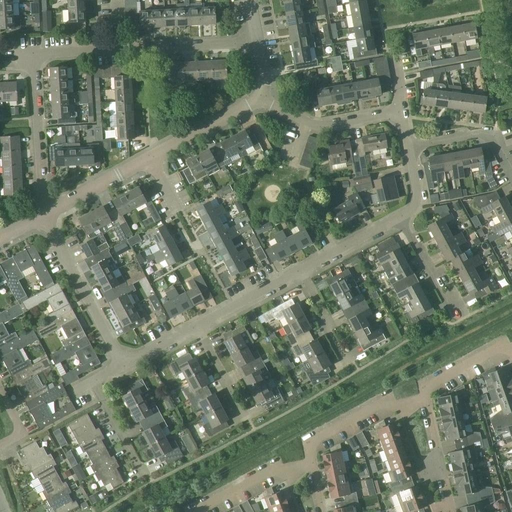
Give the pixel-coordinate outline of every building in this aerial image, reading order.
[(68,0),(69,10),(85,9),(84,0),(68,0)] [(137,8),(136,0),(125,0),(126,9),(137,8)] [(177,10),(178,26),(179,26),(179,28),(180,29),(184,29),(185,27),(185,26),(190,26),(190,10),(188,0),(183,0),(184,4),(177,5),(177,10)] [(284,3),(287,15),(302,12),(301,5),(308,4),(307,0),(292,0),(292,1),(284,3)] [(316,0),(318,9),(325,8),(323,0),(316,0)] [(350,3),(352,15),(368,13),(365,1),(350,3)] [(0,16),(13,16),(13,3),(0,4),(0,16)] [(336,6),(327,7),(329,14),(337,13),(336,6)] [(126,9),(126,18),(137,17),(137,8),(126,9)] [(202,9),(203,25),(216,24),(215,8),(202,9)] [(85,9),(69,10),(70,23),(86,22),(85,9)] [(202,9),(190,10),(190,26),(203,25),(202,9)] [(177,10),(165,11),(166,27),(178,26),(177,10)] [(50,11),(47,11),(42,12),(43,32),(52,31),(50,11)] [(153,28),(166,27),(165,11),(152,12),(153,28)] [(287,15),(289,27),(304,24),(303,19),(312,17),(310,11),(302,12),(287,15)] [(141,28),(153,28),(152,12),(140,12),(141,28)] [(352,15),(355,28),(370,25),(368,13),(352,15)] [(13,16),(0,16),(0,29),(21,28),(20,15),(13,16)] [(463,25),(465,40),(477,38),(475,23),(463,25)] [(289,27),(291,39),(307,36),(304,24),(289,27)] [(356,34),(357,40),(372,37),(370,25),(355,28),(350,29),(351,34),(356,34)] [(453,43),(465,40),(463,25),(451,28),(453,43)] [(441,45),(453,43),(451,28),(438,30),(441,45)] [(426,32),(429,47),(430,53),(435,52),(433,46),(441,45),(438,30),(426,32)] [(332,44),(331,40),(330,39),(329,32),(324,33),(325,40),(326,45),(332,44)] [(421,49),(429,47),(426,32),(413,35),(417,56),(422,55),(421,49)] [(291,39),(293,52),(309,49),(307,36),(291,39)] [(372,37),(357,40),(358,47),(351,48),(353,59),(360,58),(359,52),(374,49),(372,37)] [(311,61),(309,49),(293,52),(296,64),(303,63),(304,69),(318,66),(317,60),(311,61)] [(375,59),(376,65),(388,63),(386,57),(375,59)] [(212,61),(197,62),(198,81),(213,80),(212,61)] [(226,61),(212,61),(213,80),(227,79),(226,61)] [(419,69),(431,67),(430,61),(417,63),(419,69)] [(197,62),(183,63),(184,82),(198,81),(197,62)] [(184,82),(183,63),(168,64),(169,82),(184,82)] [(376,65),(377,71),(389,69),(388,63),(376,65)] [(104,78),(113,78),(112,65),(103,66),(104,78)] [(104,78),(103,66),(94,66),(95,79),(104,78)] [(51,69),(51,82),(68,81),(67,68),(51,69)] [(433,77),(433,74),(432,70),(419,72),(420,79),(433,77)] [(312,83),(310,71),(303,72),(305,84),(312,83)] [(378,80),(379,83),(391,81),(390,75),(378,77),(378,80)] [(115,90),(131,89),(130,77),(125,77),(119,77),(114,78),(115,90)] [(380,89),(379,83),(378,80),(366,82),(369,100),(375,99),(376,97),(376,96),(381,95),(380,89)] [(51,82),(52,94),(68,93),(68,81),(51,82)] [(379,83),(380,89),(392,87),(391,81),(379,83)] [(369,100),(366,82),(354,84),(357,99),(361,99),(361,100),(363,102),(369,100)] [(16,83),(1,84),(2,103),(17,102),(16,83)] [(352,100),(357,99),(354,84),(341,86),(345,105),(351,104),(352,101),(352,100)] [(435,106),(438,85),(432,84),(432,90),(425,89),(423,105),(435,106)] [(435,106),(448,108),(450,93),(445,92),(446,88),(443,86),(438,85),(435,106)] [(332,104),(329,89),(317,91),(316,86),(309,87),(311,99),(318,98),(319,106),(332,104)] [(338,106),(345,105),(341,86),(329,89),(332,104),(337,103),(337,104),(338,106)] [(135,93),(131,93),(131,89),(115,90),(115,103),(132,102),(132,101),(135,101),(135,93)] [(69,99),(68,93),(52,94),(53,106),(69,105),(75,105),(75,99),(69,99)] [(448,108),(460,110),(462,94),(450,93),(448,108)] [(462,94),(460,110),(472,111),(474,96),(462,94)] [(487,97),(474,96),(472,111),(485,113),(487,97)] [(132,102),(115,103),(116,115),(132,114),(132,102)] [(70,114),(69,105),(53,106),(54,119),(57,119),(58,127),(76,126),(75,119),(77,118),(77,114),(75,115),(75,114),(70,114)] [(117,127),(133,126),(132,114),(116,115),(117,127)] [(134,139),(134,138),(137,138),(136,131),(133,131),(133,126),(117,127),(118,140),(134,139)] [(103,128),(98,128),(95,128),(96,141),(103,141),(103,128)] [(233,137),(241,152),(246,149),(249,154),(256,151),(257,152),(262,149),(254,133),(248,136),(245,131),(233,137)] [(385,134),(362,138),(363,144),(357,145),(359,157),(366,156),(365,152),(388,148),(385,134)] [(307,142),(318,146),(320,140),(309,136),(307,142)] [(2,153),(20,152),(19,137),(1,138),(2,153)] [(229,158),(241,152),(233,137),(222,144),(225,149),(218,152),(226,165),(226,166),(232,163),(229,158)] [(342,142),(342,145),(329,147),(332,165),(347,162),(346,157),(351,156),(349,141),(342,142)] [(307,142),(305,148),(316,152),(318,146),(307,142)] [(68,150),(69,166),(81,165),(80,149),(80,143),(68,144),(68,150)] [(56,166),(69,166),(68,150),(68,144),(63,144),(63,145),(57,146),(55,147),(49,147),(50,161),(56,161),(56,166)] [(80,149),(81,165),(94,164),(94,157),(100,156),(99,144),(87,145),(88,148),(80,149)] [(316,152),(305,148),(303,154),(314,157),(316,152)] [(493,177),(492,173),(491,168),(491,167),(490,163),(484,164),(481,153),(481,148),(467,151),(470,167),(471,170),(479,168),(480,175),(485,174),(485,178),(493,177)] [(198,156),(205,170),(208,175),(208,176),(220,170),(219,169),(226,165),(218,152),(212,155),(209,150),(198,156)] [(463,168),(470,167),(467,151),(455,153),(459,179),(464,178),(463,168)] [(21,166),(20,152),(2,153),(2,167),(21,166)] [(454,180),(459,179),(455,153),(442,155),(445,172),(452,170),(454,180)] [(303,154),(301,159),(313,163),(314,157),(303,154)] [(437,173),(445,172),(442,155),(440,156),(440,154),(434,155),(435,157),(428,158),(431,174),(426,175),(428,189),(439,187),(437,173)] [(205,170),(198,156),(186,162),(189,168),(183,171),(190,184),(196,181),(208,175),(205,170)] [(352,159),(355,178),(362,176),(361,170),(359,157),(352,159)] [(313,163),(301,159),(299,165),(311,169),(313,163)] [(22,180),(21,166),(2,167),(3,181),(22,180)] [(352,178),(354,187),(357,192),(358,192),(373,189),(371,183),(370,175),(368,175),(362,176),(355,178),(352,178)] [(394,176),(374,181),(379,202),(398,198),(394,176)] [(22,180),(3,181),(4,196),(23,195),(22,180)] [(218,199),(232,192),(230,187),(216,194),(218,199)] [(125,195),(133,209),(147,202),(139,188),(125,195)] [(350,200),(334,209),(338,218),(346,214),(348,219),(360,212),(359,210),(365,207),(358,192),(357,192),(348,197),(350,200)] [(121,216),(133,209),(125,195),(113,201),(121,216)] [(493,209),(497,216),(511,209),(505,197),(491,204),(486,195),(472,198),(478,209),(482,207),(483,209),(482,209),(484,214),(493,209)] [(203,221),(224,209),(222,205),(214,209),(210,202),(197,210),(203,221)] [(428,226),(434,238),(448,231),(445,224),(453,219),(451,214),(449,215),(448,212),(449,211),(446,205),(434,208),(435,214),(439,213),(442,219),(428,226)] [(148,210),(155,222),(161,219),(154,206),(148,210)] [(91,213),(99,228),(105,225),(107,230),(113,227),(102,207),(91,213)] [(226,214),(224,209),(203,221),(209,232),(222,225),(219,218),(226,214)] [(495,233),(498,231),(511,223),(511,210),(511,209),(497,216),(500,224),(492,228),(495,233)] [(294,235),(301,249),(312,243),(304,228),(310,225),(303,211),(297,215),(300,222),(296,224),(301,232),(294,235)] [(93,232),(99,228),(91,213),(79,219),(90,239),(95,236),(93,232)] [(125,222),(119,225),(126,237),(132,234),(125,222)] [(257,234),(273,228),(271,223),(255,228),(257,234)] [(509,231),(511,235),(511,223),(498,231),(501,236),(509,231)] [(126,237),(119,225),(113,228),(119,241),(126,237)] [(226,231),(222,225),(209,232),(215,243),(236,232),(234,227),(226,231)] [(236,232),(238,236),(251,229),(249,225),(243,228),(236,232)] [(153,237),(157,244),(171,237),(165,226),(143,237),(146,241),(153,237)] [(283,231),(278,234),(290,255),(301,249),(294,235),(287,239),(283,231)] [(434,238),(441,250),(464,238),(461,233),(452,238),(448,231),(434,238)] [(238,236),(236,232),(215,243),(221,254),(234,247),(230,240),(238,236)] [(128,240),(131,247),(142,241),(138,234),(128,240)] [(290,255),(278,234),(274,236),(278,244),(271,248),(278,261),(290,255)] [(250,239),(255,250),(261,247),(255,236),(250,239)] [(148,263),(155,259),(176,248),(171,237),(157,244),(161,251),(146,258),(148,263)] [(466,242),(464,238),(441,250),(447,262),(451,259),(461,254),(457,247),(466,242)] [(88,259),(109,248),(106,242),(97,247),(93,240),(81,247),(88,259)] [(119,255),(130,249),(127,242),(115,248),(119,255)] [(34,246),(7,260),(18,280),(36,271),(44,287),(53,282),(34,246)] [(238,254),(234,247),(221,254),(227,265),(248,254),(245,250),(238,254)] [(267,258),(261,247),(255,250),(253,251),(260,262),(267,258)] [(381,265),(385,272),(406,261),(399,249),(392,253),(389,247),(376,254),(381,265)] [(176,248),(155,259),(158,264),(165,259),(169,267),(182,259),(176,248)] [(98,280),(112,273),(112,272),(108,265),(114,262),(113,259),(109,252),(96,259),(98,264),(91,267),(92,270),(98,280)] [(465,252),(461,254),(451,259),(457,272),(480,259),(478,254),(469,259),(465,252)] [(250,258),(248,254),(227,265),(232,276),(246,269),(242,263),(250,258)] [(457,272),(463,283),(478,275),(474,268),(483,264),(480,259),(457,272)] [(27,296),(18,280),(7,260),(0,263),(0,283),(6,280),(17,301),(27,296)] [(389,279),(394,289),(407,282),(405,277),(412,273),(406,261),(385,272),(389,279)] [(348,269),(335,276),(338,282),(330,286),(333,290),(337,298),(350,290),(357,286),(354,280),(348,269)] [(111,288),(114,294),(126,288),(127,287),(124,280),(121,275),(115,279),(112,273),(98,280),(102,288),(104,292),(111,288)] [(186,293),(193,306),(205,300),(201,293),(209,289),(201,275),(189,282),(193,289),(186,293)] [(482,283),(478,275),(463,283),(470,295),(484,288),(487,294),(498,288),(492,277),(482,283)] [(127,287),(126,288),(129,294),(141,287),(138,281),(127,287)] [(407,295),(411,302),(424,295),(417,283),(410,287),(407,282),(394,289),(400,299),(407,295)] [(51,321),(72,310),(58,283),(22,302),(27,312),(48,301),(54,312),(48,315),(51,321)] [(351,306),(353,311),(367,304),(357,286),(350,290),(337,298),(343,310),(351,306)] [(175,289),(171,291),(182,312),(193,306),(186,293),(179,297),(175,289)] [(182,312),(171,291),(166,294),(170,301),(163,305),(170,319),(182,312)] [(110,303),(117,315),(132,307),(126,295),(110,303)] [(158,295),(148,297),(152,310),(161,308),(158,295)] [(413,324),(426,317),(423,311),(431,307),(428,302),(424,295),(411,302),(407,304),(411,311),(407,313),(413,324)] [(283,303),(280,297),(274,300),(278,306),(283,303)] [(285,318),(289,324),(304,316),(297,303),(287,309),(284,303),(262,315),(266,323),(277,318),(278,321),(285,318)] [(0,348),(18,338),(15,332),(9,335),(3,324),(24,313),(19,304),(0,313),(0,348)] [(349,320),(355,332),(368,325),(372,323),(368,316),(372,314),(367,304),(353,311),(356,316),(349,320)] [(132,307),(117,315),(123,327),(130,324),(133,329),(146,322),(140,311),(136,313),(132,307)] [(62,342),(65,347),(86,337),(72,310),(51,321),(36,329),(41,339),(62,328),(68,339),(62,342)] [(282,328),(292,346),(303,340),(301,334),(311,329),(304,316),(289,324),(282,328)] [(231,355),(247,347),(253,343),(243,325),(232,331),(235,337),(224,342),(231,355)] [(368,325),(355,332),(362,344),(369,341),(372,346),(385,339),(380,328),(372,332),(368,325)] [(0,348),(0,355),(11,376),(32,365),(29,359),(23,362),(18,351),(38,340),(33,330),(18,338),(0,348)] [(86,337),(65,347),(50,355),(55,366),(76,354),(82,365),(61,377),(66,386),(79,379),(77,376),(101,364),(86,337)] [(304,354),(308,360),(323,352),(317,339),(306,345),(303,340),(292,346),(298,357),(304,354)] [(250,354),(247,347),(231,355),(238,368),(248,362),(251,367),(263,362),(257,350),(250,354)] [(311,367),(305,371),(313,386),(330,378),(327,373),(322,375),(319,370),(330,364),(323,352),(308,360),(311,367)] [(11,376),(25,403),(48,390),(45,385),(38,389),(32,378),(53,367),(47,357),(32,365),(11,376)] [(186,379),(202,371),(195,358),(184,364),(181,358),(170,365),(176,376),(182,372),(186,379)] [(243,378),(250,391),(272,379),(269,373),(263,362),(251,367),(254,373),(243,378)] [(492,384),(511,377),(507,367),(488,374),(483,376),(484,381),(490,379),(492,384)] [(183,390),(189,401),(201,394),(198,389),(208,383),(202,371),(186,379),(190,386),(183,390)] [(511,388),(511,378),(511,377),(492,384),(486,386),(488,391),(494,389),(496,394),(511,388)] [(272,379),(250,391),(257,404),(268,398),(271,404),(265,407),(267,410),(284,401),(276,387),(272,379)] [(123,397),(130,409),(145,401),(141,394),(148,391),(142,380),(131,386),(133,391),(123,397)] [(61,383),(48,390),(25,403),(39,430),(76,410),(71,402),(65,405),(66,408),(52,415),(46,404),(66,393),(61,383)] [(455,390),(456,394),(437,398),(439,409),(459,405),(458,399),(464,398),(465,396),(463,386),(455,390)] [(511,400),(511,388),(496,394),(498,400),(492,402),(494,407),(499,405),(511,400)] [(202,408),(205,415),(221,407),(214,394),(204,400),(201,394),(189,401),(195,412),(202,408)] [(511,400),(499,405),(501,410),(489,419),(492,426),(506,421),(504,415),(511,412),(511,400)] [(147,417),(150,422),(161,415),(156,405),(149,408),(145,401),(130,409),(136,422),(147,417)] [(439,409),(441,420),(461,416),(460,410),(466,408),(465,404),(459,405),(439,409)] [(221,407),(205,415),(209,422),(203,426),(209,437),(220,431),(217,425),(228,420),(221,407)] [(79,446),(102,433),(99,428),(96,430),(87,414),(76,420),(68,424),(75,438),(79,446)] [(142,433),(149,445),(165,437),(171,434),(161,415),(150,422),(153,427),(142,433)] [(461,416),(441,420),(443,431),(464,426),(470,425),(469,420),(463,421),(461,416)] [(380,441),(398,434),(396,429),(394,424),(384,427),(382,421),(374,425),(380,441)] [(511,424),(508,426),(506,421),(492,426),(494,432),(509,432),(511,437),(511,436),(511,424)] [(465,437),(467,443),(481,440),(480,433),(465,432),(464,426),(443,431),(444,431),(446,441),(465,437)] [(64,438),(59,429),(53,432),(58,441),(64,438)] [(362,447),(368,445),(361,432),(356,435),(362,447)] [(86,452),(89,458),(106,449),(102,441),(105,439),(102,433),(79,446),(83,454),(86,452)] [(400,439),(398,434),(380,441),(384,451),(401,444),(399,439),(400,439)] [(165,437),(149,445),(156,458),(166,452),(169,458),(165,460),(167,464),(183,455),(175,441),(168,444),(165,437)] [(353,450),(358,447),(353,437),(347,440),(353,450)] [(192,450),(195,448),(188,438),(186,439),(192,450)] [(468,449),(457,451),(449,453),(451,464),(471,460),(477,458),(475,451),(483,447),(481,440),(467,443),(468,449)] [(27,464),(31,471),(53,459),(50,453),(47,455),(43,446),(39,448),(36,442),(17,452),(24,465),(27,464)] [(323,461),(324,466),(347,462),(346,461),(343,462),(339,444),(330,449),(331,453),(322,455),(324,461),(323,461)] [(401,444),(384,451),(387,461),(405,454),(401,444)] [(90,466),(94,474),(117,462),(114,456),(111,458),(106,449),(89,458),(93,464),(90,466)] [(407,460),(405,454),(387,461),(391,471),(387,472),(388,472),(409,464),(407,459),(407,460)] [(451,464),(453,475),(473,470),(472,465),(478,463),(477,458),(471,460),(451,464)] [(38,478),(41,484),(58,475),(53,466),(56,465),(53,459),(31,471),(35,479),(38,478)] [(117,462),(94,474),(98,481),(101,480),(104,486),(111,483),(114,488),(124,483),(117,469),(120,467),(117,462)] [(326,471),(327,477),(349,472),(347,462),(324,466),(325,471),(326,471)] [(80,463),(73,467),(79,480),(86,476),(80,463)] [(411,469),(409,464),(388,472),(391,482),(389,483),(391,489),(402,485),(400,479),(412,475),(410,469),(411,469)] [(453,475),(455,485),(476,481),(482,480),(481,475),(475,476),(473,470),(453,475)] [(349,473),(349,472),(327,477),(328,482),(327,483),(328,487),(351,483),(347,483),(345,473),(349,473)] [(42,491),(46,499),(69,487),(66,482),(63,483),(58,475),(41,484),(44,490),(42,491)] [(376,494),(371,479),(365,481),(369,496),(376,494)] [(477,492),(479,498),(493,495),(491,488),(477,487),(476,481),(455,485),(455,486),(456,486),(458,496),(477,492)] [(344,496),(345,502),(357,499),(355,493),(353,493),(351,483),(328,487),(329,493),(330,492),(331,498),(344,496)] [(417,486),(414,487),(404,491),(402,485),(391,489),(393,495),(390,497),(394,506),(399,504),(421,496),(419,492),(417,486)] [(53,506),(56,511),(55,511),(69,511),(79,507),(76,502),(73,503),(69,494),(72,492),(69,487),(46,499),(50,507),(53,506)] [(262,493),(268,509),(286,502),(284,497),(282,491),(273,495),(271,488),(262,493)] [(482,511),(482,509),(495,502),(493,495),(479,498),(480,504),(461,508),(461,511),(482,511)] [(412,511),(423,508),(424,507),(422,501),(423,501),(421,496),(399,504),(394,506),(395,511),(412,511)] [(358,506),(357,499),(345,502),(346,507),(333,510),(333,511),(353,511),(352,507),(358,506)] [(245,511),(252,511),(247,501),(241,504),(245,511)] [(288,506),(286,502),(268,509),(269,511),(289,511),(290,511),(288,506)]
